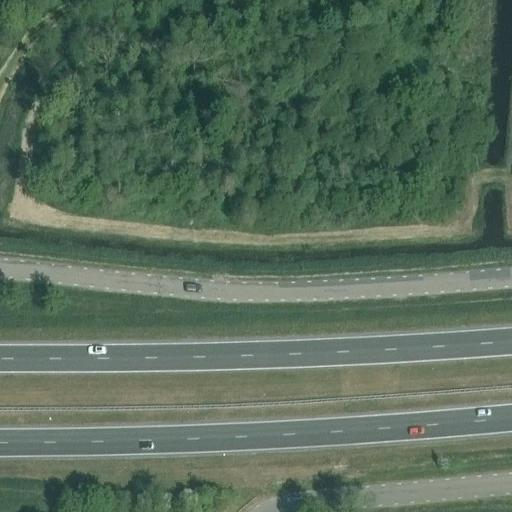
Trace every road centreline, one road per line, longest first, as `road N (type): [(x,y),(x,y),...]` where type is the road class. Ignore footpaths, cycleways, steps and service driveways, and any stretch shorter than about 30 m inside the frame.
road 1 (tertiary): [(0,267),(255,292),(511,278)]
road 2 (trunk): [(0,443),(511,417)]
road 3 (trunk): [(511,343),(0,359)]
road 4 (tertiary): [(279,511),(511,483)]
